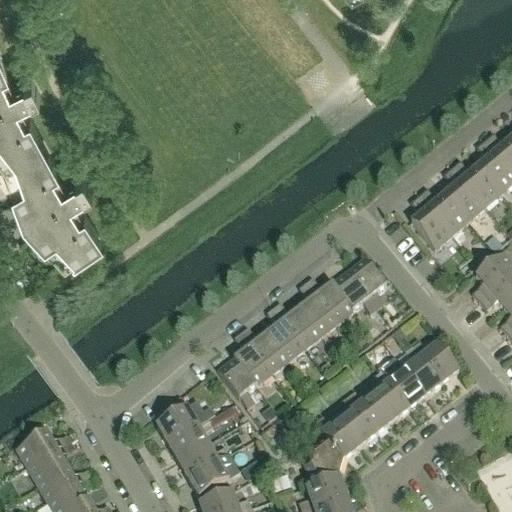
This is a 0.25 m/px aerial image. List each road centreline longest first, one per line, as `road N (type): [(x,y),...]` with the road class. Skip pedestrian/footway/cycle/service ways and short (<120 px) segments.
road 1 (residential): [(96,417),(352,226)]
road 2 (residential): [(498,396),(352,226)]
road 3 (residential): [(511,100),(352,226)]
road 4 (residential): [(390,511),(385,480),(393,471),(498,396)]
road 5 (residential): [(96,417),(0,288)]
